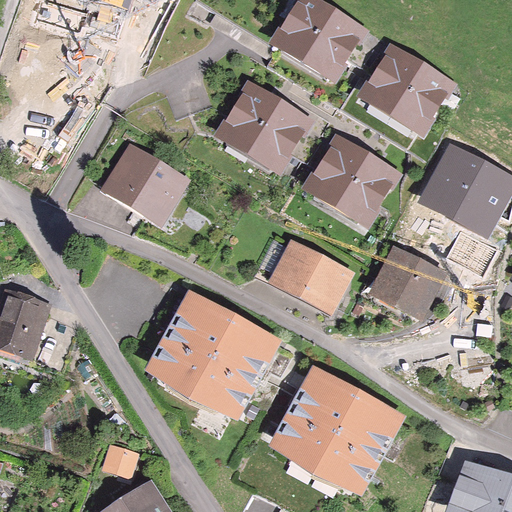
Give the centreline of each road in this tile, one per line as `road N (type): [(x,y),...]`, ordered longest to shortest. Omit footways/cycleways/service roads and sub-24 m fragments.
road 1 (residential): [(15,194),(277,308),(511,441)]
road 2 (residential): [(212,511),(15,194)]
road 3 (unknown): [(15,194),(123,100),(223,42)]
